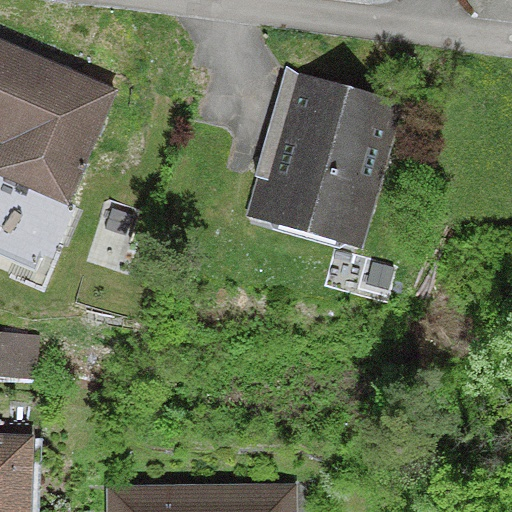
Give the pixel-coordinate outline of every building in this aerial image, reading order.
[(0,141),(17,148),(5,176),(62,200),(108,93),(0,47),(0,141)] [(248,211),(350,242),(391,104),(295,75),(273,152),(266,150),(248,211)] [(32,330),(0,327),(0,358),(30,360),(32,330)] [(18,511),(21,445),(0,444),(0,511),(18,511)] [(282,511),(282,496),(114,498),(114,511),(282,511)]
